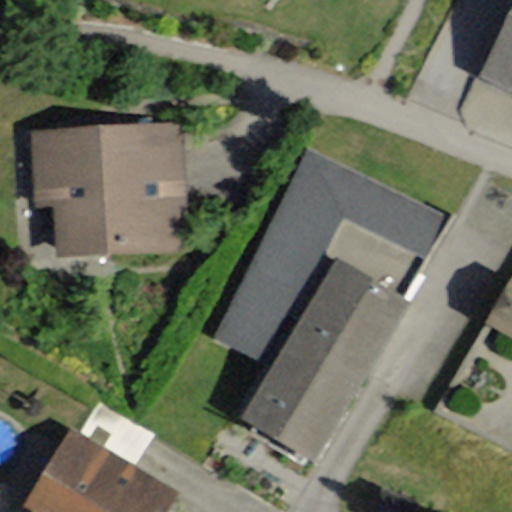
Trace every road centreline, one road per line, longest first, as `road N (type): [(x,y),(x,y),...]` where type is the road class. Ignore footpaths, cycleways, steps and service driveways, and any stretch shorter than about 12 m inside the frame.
road 1 (residential): [(511,164),(289,79)]
road 2 (unknown): [(209,511),(99,451)]
